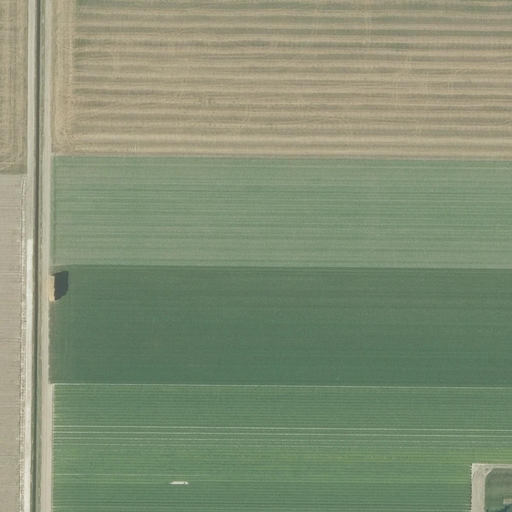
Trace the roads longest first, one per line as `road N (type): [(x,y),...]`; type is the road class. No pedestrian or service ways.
road 1 (track): [(49,0),(43,511)]
road 2 (track): [(26,511),(31,0)]
